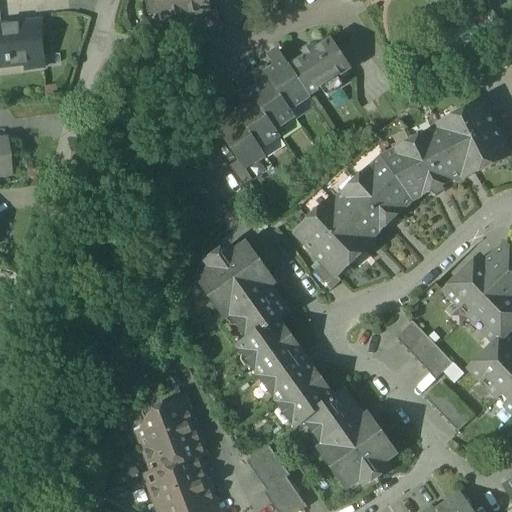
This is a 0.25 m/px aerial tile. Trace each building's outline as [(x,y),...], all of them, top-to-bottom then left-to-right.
[(144,0),(148,17),(161,15),(157,0),(144,0)] [(157,0),(161,15),(162,23),(180,19),(179,17),(184,16),(185,18),(186,18),(187,17),(187,15),(191,14),(192,16),(209,13),(206,0),(157,0)] [(23,71),(44,69),(39,23),(0,26),(0,60),(2,61),(3,69),(7,69),(6,60),(22,59),(23,71)] [(290,68),(309,98),(350,72),(330,42),(315,52),(312,48),(303,55),(305,58),(290,68)] [(274,71),(267,76),(290,111),(309,98),(290,68),(279,52),(270,58),(275,66),(274,71)] [(259,90),(252,95),(275,130),(294,118),(290,111),(267,76),(264,71),(255,78),(260,85),(259,90)] [(384,78),(393,91),(401,103),(412,96),(395,71),(384,78)] [(244,110),(237,115),(260,150),(280,137),(275,130),(252,95),(249,91),(240,97),(245,105),(244,110)] [(401,103),(393,91),(363,110),(376,130),(406,111),(401,103)] [(323,266),(337,281),(338,280),(375,245),(372,242),(412,204),(462,179),(464,182),(509,159),(510,159),(501,140),(483,105),(437,128),(439,132),(382,160),(336,204),(333,201),(296,237),(323,266)] [(265,157),(260,150),(237,115),(234,111),(225,116),(230,125),(229,129),(221,135),(245,170),(265,157)] [(509,159),(511,164),(511,163),(511,134),(501,140),(510,159),(509,159)] [(0,179),(5,179),(3,160),(8,160),(6,145),(0,146),(0,179)] [(230,168),(243,188),(252,182),(239,162),(230,168)] [(234,197),(247,217),(257,211),(244,191),(234,197)] [(224,206),(237,226),(247,219),(234,199),(224,206)] [(214,212),(228,232),(237,226),(224,206),(214,212)] [(469,371),(511,415),(511,343),(506,337),(511,331),(511,253),(505,246),(486,265),(480,259),(444,294),(495,346),(469,371)] [(347,491),(361,481),(365,488),(387,472),(383,465),(396,456),(368,417),(363,420),(345,394),(335,401),(279,323),(289,316),(270,290),(275,286),(247,247),(234,256),(230,249),(208,265),(212,271),(198,281),(226,321),(236,314),(241,321),(240,329),(249,342),(239,349),(296,430),(306,423),(316,436),(324,438),(329,445),(319,452),(347,491)] [(314,274),(332,293),(342,284),(338,280),(337,281),(323,266),(314,274)] [(397,340),(436,381),(452,365),(413,324),(397,340)] [(425,399),(458,434),(475,418),(441,383),(425,399)] [(216,511),(213,505),(216,504),(203,470),(201,471),(197,461),(204,458),(200,447),(203,446),(190,412),(187,413),(183,401),(155,412),(144,431),(138,433),(154,475),(146,478),(158,511),(216,511)] [(264,495),(275,511),(302,511),(307,509),(286,480),(290,477),(269,448),(246,464),(267,493),(264,495)] [(434,511),(433,509),(428,511),(472,511),(460,495),(435,511),(434,511)]
